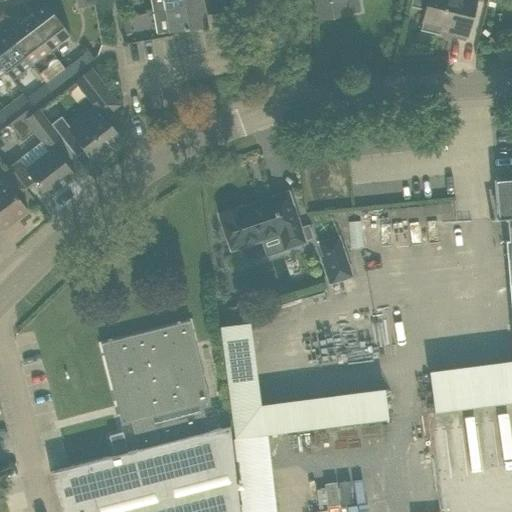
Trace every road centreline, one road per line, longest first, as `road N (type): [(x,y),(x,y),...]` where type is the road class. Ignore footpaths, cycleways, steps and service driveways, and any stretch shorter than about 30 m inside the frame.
road 1 (tertiary): [(0,298),(134,176),(195,137),(287,99)]
road 2 (tertiary): [(287,99),(511,82)]
